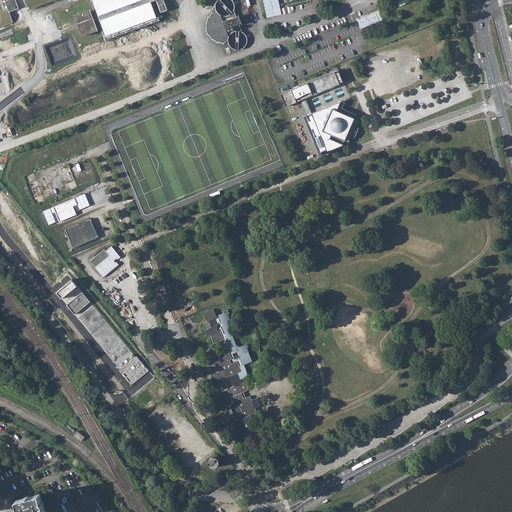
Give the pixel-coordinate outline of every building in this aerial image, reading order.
[(9,12),(19,8),(15,0),(7,0),(5,1),(9,12)] [(90,0),(105,41),(158,21),(151,2),(156,0),(161,13),(168,10),(164,0),(90,0)] [(234,49),(237,50),(239,50),(243,48),(246,45),(247,42),(247,37),(244,33),(242,32),(239,24),(241,23),(239,16),(236,17),(234,10),(234,7),(233,2),(231,0),(217,0),(217,1),(215,6),(215,9),(217,12),(214,13),(213,12),(210,17),(208,17),(207,23),(206,23),(207,29),(206,29),(208,35),(209,35),(213,40),(218,43),(219,42),(224,44),(225,42),(228,41),(229,44),(230,47),(234,49)] [(278,0),(263,0),(267,18),(282,15),(278,0)] [(290,6),(282,8),(284,15),(291,14),(290,6)] [(76,15),(82,33),(96,28),(89,10),(76,15)] [(361,29),(383,20),(379,11),(357,20),(361,29)] [(326,150),(312,113),(306,98),(340,84),(340,83),(343,82),(339,72),(335,73),(335,72),(281,94),(286,106),(300,101),(307,116),(304,117),(320,155),(322,152),(322,151),(326,150)] [(328,107),(312,113),(326,150),(327,151),(339,146),(340,144),(343,145),(345,141),(349,143),(349,142),(352,136),(354,137),(356,135),(357,132),(358,130),(358,128),(356,127),(358,121),(359,120),(357,114),(340,107),(339,106),(341,102),(334,105),(332,108),(328,107)] [(74,197),(53,205),(59,221),(76,213),(75,209),(72,204),(77,202),(74,197)] [(74,248),(92,240),(90,235),(97,232),(91,219),(66,230),(74,248)] [(104,249),(90,261),(95,267),(103,277),(118,265),(114,261),(119,256),(111,246),(106,251),(104,249)] [(204,248),(197,251),(200,259),(207,256),(204,248)] [(70,278),(54,291),(131,383),(147,370),(70,278)] [(211,339),(213,344),(217,342),(218,343),(220,342),(220,341),(224,340),(220,331),(218,332),(217,328),(217,325),(219,324),(217,321),(215,317),(217,317),(216,315),(213,308),(210,310),(209,309),(206,310),(207,311),(203,313),(205,317),(206,318),(207,321),(204,322),(207,328),(205,329),(208,336),(211,335),(211,337),(211,339)] [(239,357),(242,364),(243,364),(252,360),(246,347),(248,347),(246,343),(238,346),(238,345),(236,345),(229,328),(230,328),(227,320),(229,320),(227,314),(228,313),(227,309),(222,311),(223,312),(218,314),(220,318),(219,319),(219,320),(221,320),(223,325),(222,326),(223,328),(222,328),(222,330),(223,329),(224,331),(226,335),(225,335),(226,339),(228,338),(229,340),(227,341),(228,344),(229,344),(230,345),(229,346),(232,354),(238,351),(240,355),(238,356),(239,357)] [(245,369),(243,364),(242,364),(239,357),(234,359),(232,354),(229,346),(230,345),(229,344),(228,344),(227,341),(229,340),(228,338),(226,339),(225,335),(226,335),(224,331),(223,329),(222,330),(222,328),(223,328),(222,326),(223,325),(221,320),(219,320),(219,319),(220,318),(218,314),(216,315),(217,317),(215,317),(217,321),(219,324),(217,325),(217,328),(218,332),(220,331),(224,340),(229,352),(232,358),(233,361),(237,360),(241,371),(237,372),(240,378),(247,376),(245,369)] [(219,386),(223,384),(225,383),(227,389),(225,390),(217,393),(221,401),(231,397),(233,403),(229,405),(231,409),(225,411),(228,419),(234,417),(236,421),(242,419),(245,424),(253,421),(250,415),(256,413),(254,408),(260,406),(257,397),(250,400),(249,395),(245,397),(243,398),(240,392),(242,391),(246,389),(247,387),(247,385),(246,384),(244,382),(241,382),(240,378),(237,372),(241,371),(237,360),(231,363),(230,359),(232,358),(229,352),(225,354),(226,356),(220,359),(217,353),(211,355),(212,357),(204,361),(207,369),(215,366),(218,372),(214,373),(219,386)] [(77,431),(75,435),(83,440),(86,436),(77,431)] [(210,467),(213,467),(214,467),(216,464),(217,462),(216,460),(215,458),(213,457),(209,458),(207,460),(207,462),(207,464),(210,467)] [(45,511),(46,511),(46,510),(45,510),(43,503),(44,503),(43,500),(41,500),(40,493),(28,497),(25,498),(17,500),(19,507),(16,507),(17,510),(19,509),(19,511),(45,511)]
